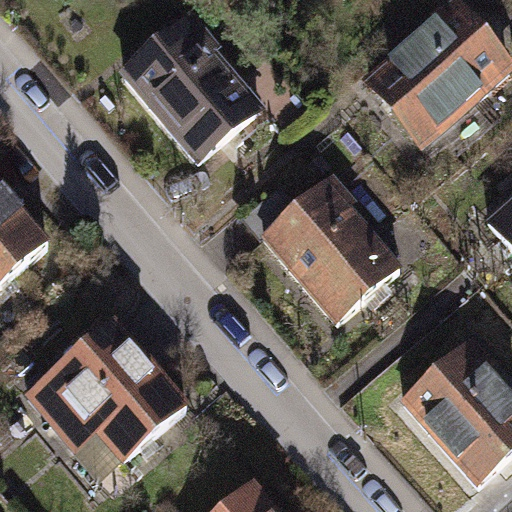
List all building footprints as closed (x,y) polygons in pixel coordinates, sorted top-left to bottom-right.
[(510,73),(459,15),(373,90),(424,148),(510,73)] [(184,26),(125,81),(203,164),(261,109),(184,26)] [(265,243),(310,203),(295,186),(250,226),(265,243)] [(310,203),(265,243),(341,328),(404,272),(328,187),(310,203)] [(0,291),(47,250),(0,197),(0,291)] [(511,203),(486,224),(511,256),(511,203)] [(191,414),(120,325),(30,397),(77,456),(99,438),(123,468),(191,414)] [(511,459),(511,401),(464,348),(403,402),(479,488),(511,459)] [(274,511),(255,488),(225,511),(274,511)]
